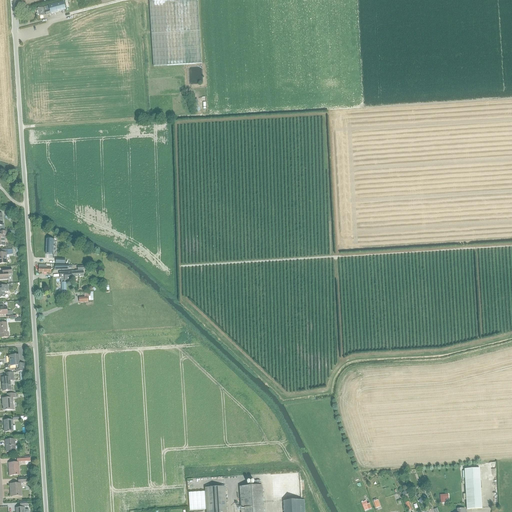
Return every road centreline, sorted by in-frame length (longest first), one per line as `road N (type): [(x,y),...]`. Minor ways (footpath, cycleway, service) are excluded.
road 1 (unclassified): [(46,511),(21,126)]
road 2 (unclassified): [(21,126),(206,115)]
